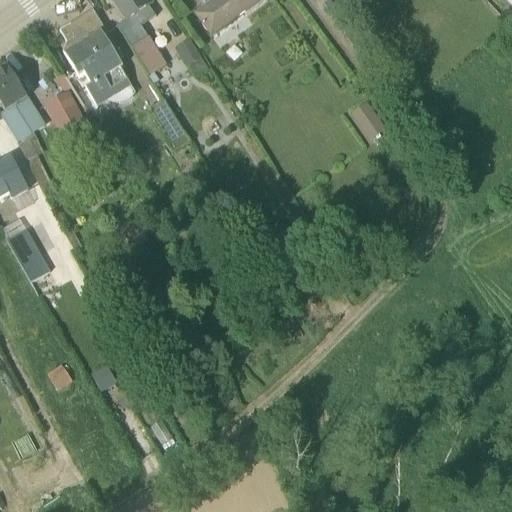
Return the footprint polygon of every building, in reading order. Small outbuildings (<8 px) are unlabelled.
[(153,5),(149,0),(108,0),(124,24),(116,29),(153,85),(158,82),(153,74),(166,66),(141,27),(156,18),(149,7),(153,5)] [(198,0),(205,8),(193,17),(211,41),(244,16),(246,17),(267,1),(265,0),(198,0)] [(511,0),(501,0),(511,10),(511,0)] [(97,108),(107,103),(114,105),(122,105),(127,102),(133,97),(135,95),(120,70),(122,69),(118,62),(121,59),(92,12),(58,33),(65,44),(62,53),(74,75),(64,81),(82,110),(90,111),(95,111),(97,110),(97,108)] [(189,41),(175,49),(187,68),(188,67),(195,79),(207,72),(189,41)] [(43,154),(34,135),(45,128),(43,124),(7,68),(0,72),(0,106),(4,113),(0,115),(42,194),(53,189),(37,157),(43,154)] [(83,121),(68,93),(43,107),(58,134),(83,121)] [(163,102),(149,111),(175,152),(189,144),(163,102)] [(351,115),(370,144),(387,133),(368,104),(351,115)] [(10,159),(0,164),(0,201),(9,197),(11,201),(28,193),(10,159)] [(70,230),(62,234),(73,253),(80,249),(70,230)] [(8,243),(31,286),(52,275),(29,232),(8,243)] [(119,284),(106,294),(116,306),(118,305),(122,310),(133,302),(119,284)] [(60,368),(46,378),(57,394),(72,385),(60,368)]
